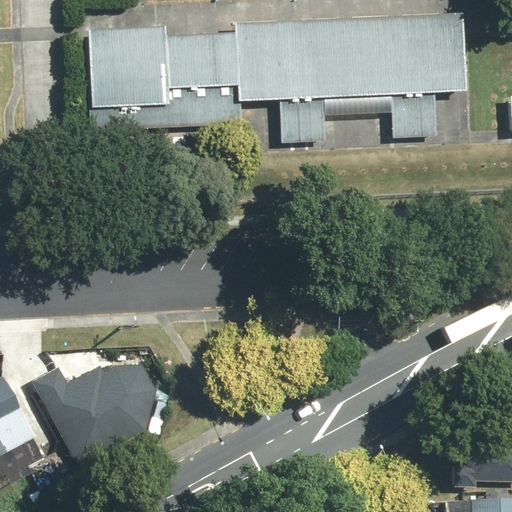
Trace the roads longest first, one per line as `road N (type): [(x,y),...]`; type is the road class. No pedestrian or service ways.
road 1 (unclassified): [(0,296),(296,287),(328,296),(426,369)]
road 2 (secondary): [(279,449),(426,369)]
road 3 (secondary): [(163,511),(279,449)]
